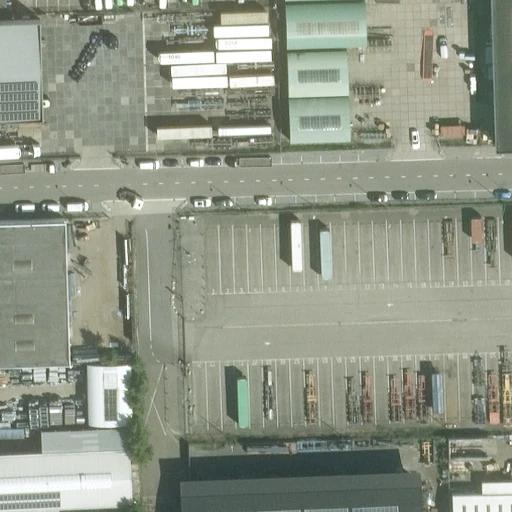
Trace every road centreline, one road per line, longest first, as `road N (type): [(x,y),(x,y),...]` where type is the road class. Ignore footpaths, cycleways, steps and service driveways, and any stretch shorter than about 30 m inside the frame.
road 1 (unclassified): [(0,195),(511,185)]
road 2 (unknown): [(173,192),(172,309),(182,322),(511,311)]
road 3 (unknown): [(34,0),(166,0)]
